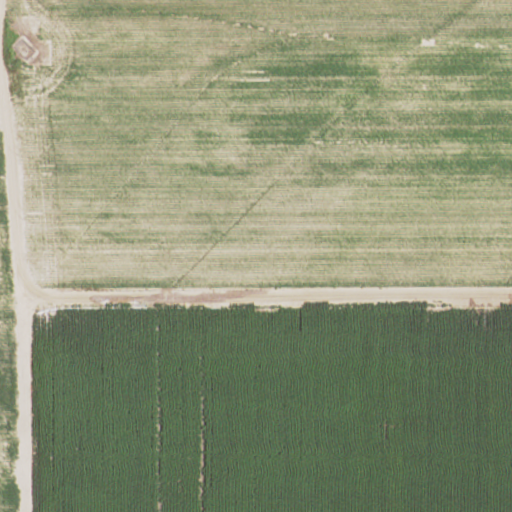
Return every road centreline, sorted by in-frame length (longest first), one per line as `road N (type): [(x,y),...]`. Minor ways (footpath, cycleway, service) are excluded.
road 1 (track): [(0,0),(17,511)]
road 2 (track): [(10,303),(511,302)]
